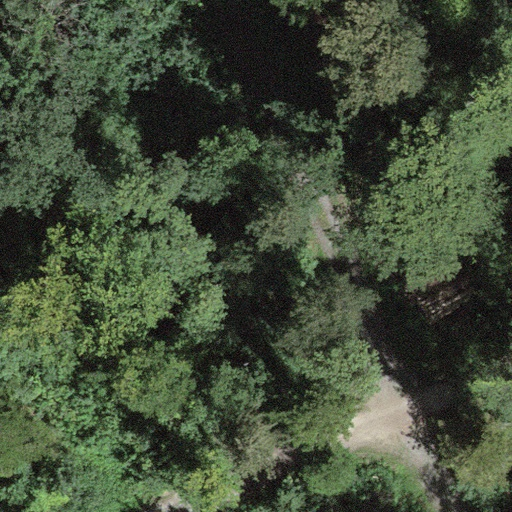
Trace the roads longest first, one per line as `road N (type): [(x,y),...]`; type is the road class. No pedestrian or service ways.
road 1 (track): [(455,511),(225,0)]
road 2 (track): [(139,511),(407,398)]
